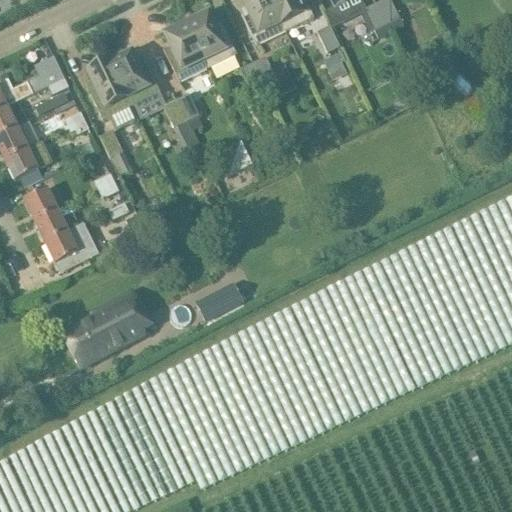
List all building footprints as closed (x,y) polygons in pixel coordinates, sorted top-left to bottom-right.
[(286,35),(268,0),(247,0),(243,2),(248,13),(241,16),(257,49),(286,35)] [(268,0),(286,35),(314,21),(304,0),(268,0)] [(331,31),(365,14),(364,12),(366,11),(360,0),(330,0),(336,10),(324,16),(331,29),(330,29),(331,31)] [(389,0),(376,6),(387,28),(399,22),(389,0)] [(364,12),(374,34),(387,28),(376,6),(366,11),(364,12)] [(185,23),(208,72),(237,58),(221,24),(214,27),(208,17),(196,23),(194,19),(185,23)] [(208,72),(185,23),(176,28),(178,31),(165,38),(170,48),(163,52),(180,86),(208,72)] [(331,31),(330,29),(317,35),(328,57),(340,51),(331,31)] [(111,66),(131,109),(134,108),(160,95),(145,63),(137,67),(132,56),(111,66)] [(27,86),(32,97),(48,89),(65,82),(54,59),(34,69),(39,79),(27,86)] [(459,59),(441,69),(451,90),(470,81),(459,59)] [(265,60),(253,66),(264,87),(265,87),(272,102),(295,91),(284,68),(273,73),(266,60),(265,60)] [(131,109),(110,64),(88,75),(94,88),(87,91),(103,123),(131,109)] [(241,72),(251,94),(264,87),(253,66),(241,72)] [(4,84),(0,85),(0,112),(8,109),(32,97),(27,86),(13,93),(8,82),(4,84)] [(65,82),(48,89),(53,98),(69,90),(65,82)] [(68,104),(65,96),(35,110),(38,118),(68,104)] [(186,124),(198,119),(188,98),(176,103),(186,124)] [(166,108),(163,109),(164,111),(173,131),(186,124),(176,103),(166,108)] [(8,109),(0,112),(0,138),(18,130),(8,109)] [(80,116),(65,124),(69,131),(69,132),(84,125),(80,116)] [(18,130),(0,138),(0,152),(5,162),(28,151),(39,146),(29,125),(18,130)] [(84,125),(69,132),(73,140),(88,133),(84,125)] [(100,141),(110,161),(111,161),(122,155),(112,134),(100,141)] [(28,151),(5,162),(16,184),(39,172),(48,168),(43,157),(47,155),(42,144),(39,146),(28,151)] [(78,149),(83,161),(94,155),(89,144),(78,149)] [(218,155),(226,177),(253,167),(244,145),(218,155)] [(111,177),(95,185),(99,193),(115,186),(113,182),(111,177)] [(115,186),(99,193),(103,201),(119,194),(115,186)] [(35,224),(58,212),(47,190),(24,202),(35,224)] [(124,206),(108,214),(112,223),(129,215),(124,206)] [(58,212),(35,224),(45,245),(68,233),(58,212)] [(145,238),(136,219),(126,224),(130,233),(112,241),(117,251),(145,238)] [(61,264),(66,274),(99,257),(83,226),(68,233),(45,245),(56,267),(61,264)] [(235,286),(195,306),(205,325),(235,310),(234,309),(244,304),(235,286)] [(80,372),(144,338),(124,299),(91,316),(93,320),(61,337),(80,372)]
